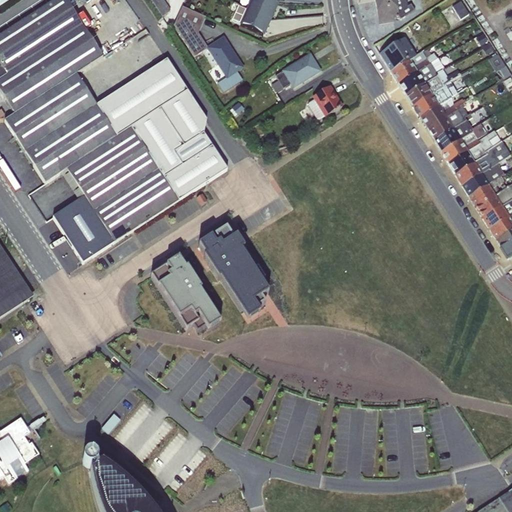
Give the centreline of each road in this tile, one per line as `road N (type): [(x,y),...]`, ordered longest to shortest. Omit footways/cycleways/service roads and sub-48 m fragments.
road 1 (residential): [(0,199),(74,311),(253,182)]
road 2 (unclassified): [(473,476),(340,485),(255,467),(256,511)]
road 3 (residential): [(379,100),(511,291)]
road 4 (residential): [(133,0),(253,182)]
road 5 (residential): [(253,182),(379,100)]
